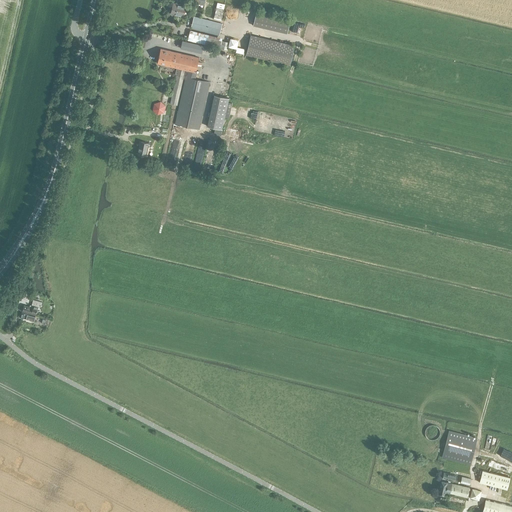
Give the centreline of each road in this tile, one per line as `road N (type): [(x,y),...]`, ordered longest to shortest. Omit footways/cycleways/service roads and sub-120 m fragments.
road 1 (track): [(168,136),(161,166),(226,181),(288,175),(351,199),(511,237)]
road 2 (unclassified): [(315,511),(30,360),(0,335)]
road 3 (track): [(165,212),(511,289)]
road 4 (secondary): [(0,268),(29,230),(51,179),(86,38)]
road 5 (track): [(201,134),(216,59),(153,42),(148,50),(101,43)]
road 6 (track): [(165,212),(94,176),(102,133)]
